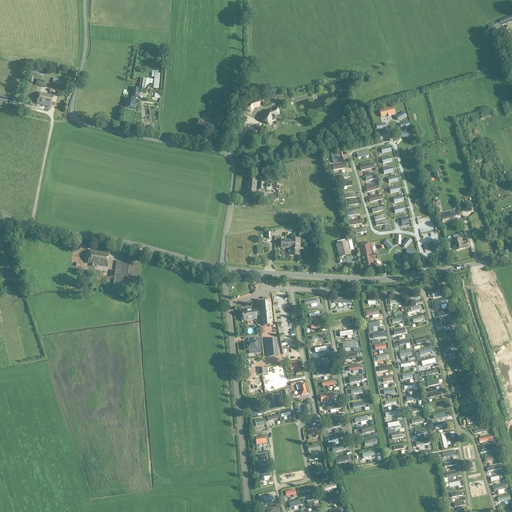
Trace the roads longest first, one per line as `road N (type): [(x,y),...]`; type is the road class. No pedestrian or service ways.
road 1 (unclassified): [(221,268),(229,157),(73,115),(85,0)]
road 2 (unclassified): [(221,268),(383,279),(511,257)]
road 3 (unclassified): [(248,511),(221,268)]
road 4 (unclassified): [(0,213),(221,268)]
